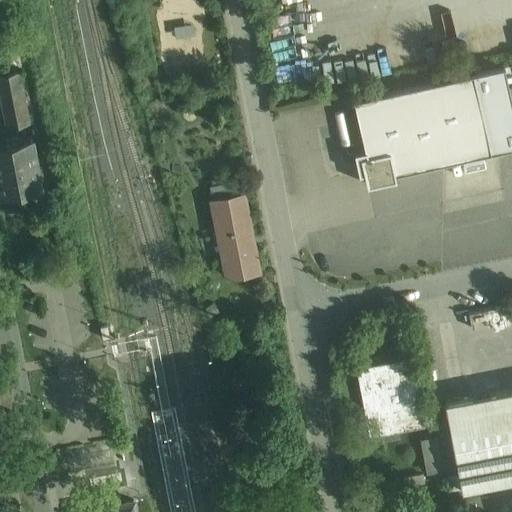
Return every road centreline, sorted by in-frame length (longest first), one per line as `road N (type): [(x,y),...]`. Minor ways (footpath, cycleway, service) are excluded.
road 1 (residential): [(232,0),(284,258),(306,321)]
road 2 (residential): [(47,511),(0,272)]
road 3 (residential): [(511,273),(306,321)]
road 4 (residential): [(306,321),(340,511)]
